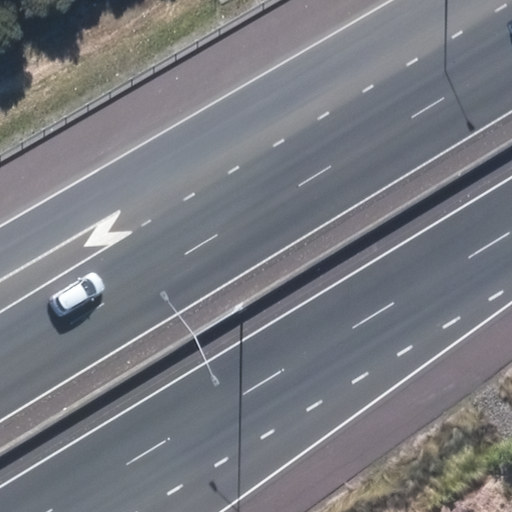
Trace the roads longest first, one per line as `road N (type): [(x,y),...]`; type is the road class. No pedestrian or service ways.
road 1 (motorway): [(0,358),(503,62)]
road 2 (motorway): [(0,291),(503,62)]
road 3 (motorway): [(511,231),(43,511)]
road 4 (motorway): [(511,246),(170,511)]
